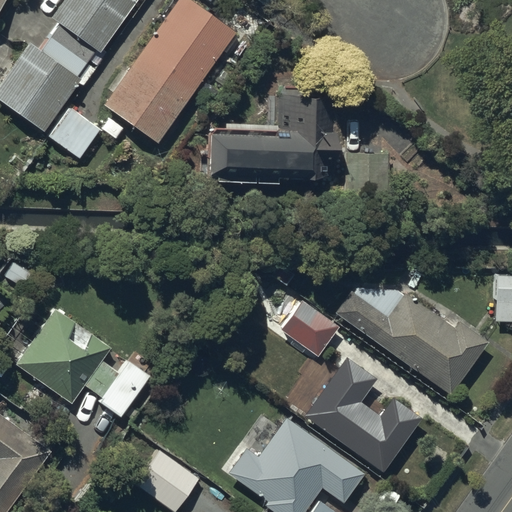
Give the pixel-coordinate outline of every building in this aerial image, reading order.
[(127,0),(56,0),(49,12),(58,18),(39,46),(25,37),(0,72),(0,95),(39,122),(70,77),(75,80),(88,62),(84,59),(93,45),(96,45),(127,0)] [(232,26),(196,0),(169,0),(100,98),(153,136),(232,26)] [(268,124),(202,122),(201,161),(209,161),(209,168),(270,170),(270,166),(316,167),(317,154),(330,154),(332,87),(283,85),(282,117),(268,116),(268,124)] [(97,126),(67,103),(45,134),(76,155),(97,126)] [(120,125),(107,116),(100,125),(114,135),(120,125)] [(391,147),(342,146),(341,198),(391,198),(391,147)] [(511,276),(494,276),(493,321),(511,321),(511,276)] [(347,292),(332,312),(447,395),(484,343),(455,322),(454,324),(445,318),(442,322),(401,293),(399,296),(393,291),(353,288),(350,294),(347,292)] [(300,301),(279,329),(316,356),(337,328),(300,301)] [(107,349),(53,308),(13,365),(68,405),(81,387),(99,399),(96,402),(118,417),(147,376),(127,361),(117,374),(99,361),(107,349)] [(344,357),(303,414),(380,472),(420,418),(390,396),(377,415),(358,401),(374,380),(344,357)] [(0,511),(2,511),(48,452),(0,417),(0,511)] [(227,472),(225,473),(264,501),(261,505),(271,511),(299,511),(317,487),(341,504),(362,475),(284,418),(277,427),(268,420),(250,446),(242,440),(222,468),(227,472)] [(157,449),(132,483),(171,511),(172,511),(197,478),(157,449)] [(332,511),(318,501),(309,511),(332,511)]
